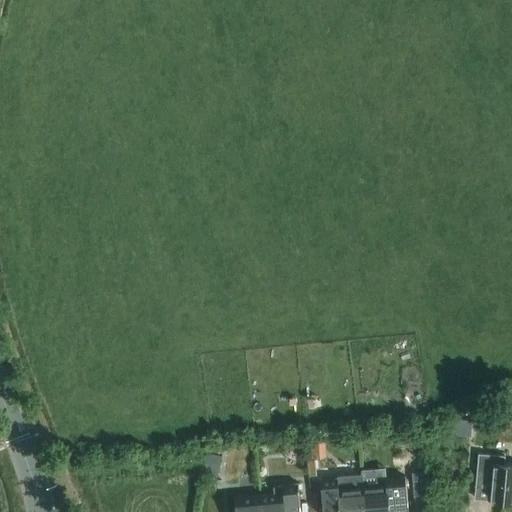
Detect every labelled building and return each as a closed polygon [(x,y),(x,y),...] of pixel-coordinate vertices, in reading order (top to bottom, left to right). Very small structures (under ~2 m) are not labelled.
[(457,419),(456,435),(465,436),(470,436),(471,420),(466,420),(457,419)] [(206,453),(202,474),(217,476),(221,456),(206,453)] [(511,504),(511,464),(506,464),(505,455),(479,453),(477,480),(491,482),(489,502),(511,504)] [(387,481),(364,483),(366,511),(390,511),(391,509),(408,507),(406,476),(387,478),(387,481)] [(366,511),(364,483),(339,485),(339,477),(321,479),(324,511),(328,511),(341,511),(366,511)] [(272,493),(260,494),(261,511),(294,511),(292,481),(271,482),(272,493)] [(261,511),(260,494),(236,496),(237,511),(261,511)]
